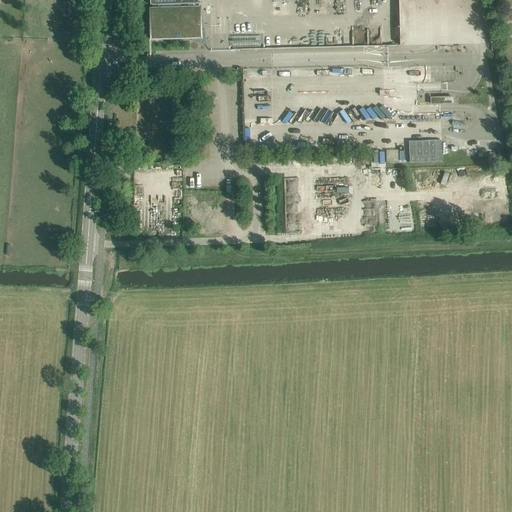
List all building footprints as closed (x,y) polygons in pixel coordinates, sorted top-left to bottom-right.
[(150,8),(150,41),(203,39),(202,6),(150,8)] [(412,162),(444,161),(444,140),(411,141),(412,162)] [(499,141),(490,142),(491,165),(496,165),(496,154),(500,154),(499,141)] [(389,151),(389,162),(399,162),(399,151),(389,151)] [(211,208),(211,224),(222,225),(222,208),(211,208)] [(422,226),(443,225),(443,212),(421,214),(422,226)]
